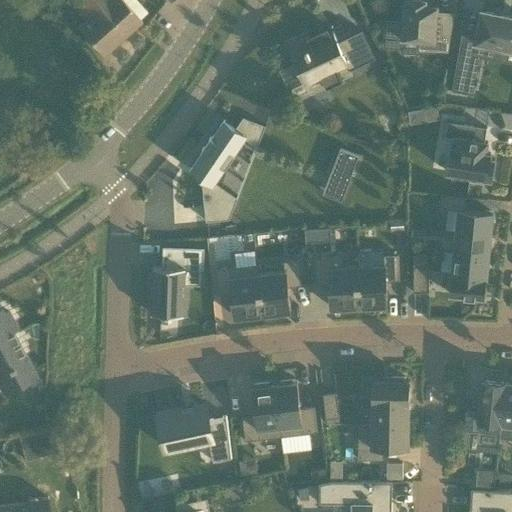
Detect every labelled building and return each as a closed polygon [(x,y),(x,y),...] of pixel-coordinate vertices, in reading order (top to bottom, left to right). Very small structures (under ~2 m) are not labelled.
[(66,0),(84,19),(77,26),(103,55),(141,20),(122,0),(66,0)] [(437,13),(438,6),(426,5),(426,0),(407,0),(408,4),(405,3),(402,38),(418,39),(418,48),(447,50),(453,14),(437,13)] [(511,15),(509,15),(509,17),(502,15),(502,14),(498,13),(498,14),(482,11),(477,37),(462,34),(452,91),(473,95),(482,54),(503,59),(505,48),(511,49),(511,15)] [(350,71),(375,59),(362,30),(338,42),(333,31),(331,32),(328,27),(309,36),(307,32),(287,41),(296,61),(279,69),(292,97),(293,96),(290,89),(321,75),(327,88),(343,80),(337,67),(346,63),(350,71)] [(229,219),(238,198),(236,197),(215,183),(246,138),(256,145),(255,147),(257,148),(265,125),(243,117),(235,129),(224,122),(225,120),(224,119),(211,138),(210,137),(209,138),(210,140),(204,148),(203,147),(202,149),(203,150),(190,170),(191,171),(192,169),(203,177),(199,182),(203,185),(206,221),(229,219)] [(491,154),(486,153),(488,142),(485,142),(487,128),(447,121),(444,136),(454,138),(452,148),(452,147),(448,172),(470,176),(470,180),(484,182),(485,178),(491,179),(495,159),(490,158),(491,154)] [(351,179),(360,158),(341,150),(332,171),(351,179)] [(459,209),(465,210),(466,198),(441,195),(439,209),(458,210),(459,209)] [(493,213),(465,210),(459,209),(458,210),(456,232),(491,235),(493,213)] [(404,220),(391,221),(391,230),(405,230),(404,220)] [(454,252),(489,255),(491,235),(456,232),(454,252)] [(184,315),(185,286),(185,268),(200,269),(201,248),(163,246),(162,266),(154,266),(153,284),(153,296),(152,314),(184,315)] [(453,272),(487,275),(489,255),(454,252),(453,272)] [(357,266),(360,309),(381,308),(380,305),(387,305),(386,281),(399,280),(398,254),(384,255),(384,265),(357,266)] [(413,270),(427,270),(427,255),(413,255),(413,270)] [(338,310),(360,309),(357,266),(343,267),(342,257),(315,258),(316,284),(330,283),(331,307),(338,307),(338,310)] [(285,271),(258,274),(263,317),(284,314),(284,311),(291,310),(288,287),(301,285),(298,259),(284,261),(285,271)] [(242,319),(263,317),(258,274),(257,264),(216,269),(219,295),(232,293),(235,317),(242,316),(242,319)] [(413,270),(413,292),(429,292),(429,270),(427,270),(413,270)] [(487,275),(453,272),(450,294),(485,298),(487,275)] [(0,385),(3,391),(35,375),(11,330),(16,328),(7,311),(2,314),(0,309),(0,385)] [(373,403),(409,404),(409,381),(405,381),(405,377),(391,376),(391,381),(373,380),(373,403)] [(275,385),(281,436),(317,432),(314,406),(300,408),(297,382),(295,383),(295,378),(280,380),(281,384),(275,385)] [(500,434),(501,423),(505,382),(483,380),(480,406),(466,404),(465,430),(500,434)] [(245,441),(281,436),(275,385),(269,386),(269,382),(254,383),(255,388),(253,388),(256,413),(242,415),(245,441)] [(501,423),(511,424),(511,383),(505,382),(501,423)] [(340,417),(337,392),(323,394),(326,419),(340,417)] [(193,402),(191,403),(192,405),(183,406),(183,404),(182,404),(182,406),(157,409),(161,445),(205,440),(207,463),(226,460),(225,417),(207,420),(205,403),(193,404),(193,402)] [(373,403),(373,424),(409,424),(409,404),(373,403)] [(408,447),(409,424),(373,424),(359,424),(358,459),(383,460),(383,447),(408,447)] [(46,429),(19,436),(25,459),(52,452),(46,429)] [(0,469),(8,465),(0,451),(0,469)] [(320,483),(320,503),(353,504),(352,511),(392,511),(393,498),(389,498),(389,481),(332,480),(320,483)] [(468,511),(511,511),(511,490),(474,489),(473,505),(469,505),(468,511)] [(29,503),(0,506),(0,511),(49,511),(48,497),(29,499),(29,503)] [(197,511),(196,502),(177,506),(178,511),(197,511)]
